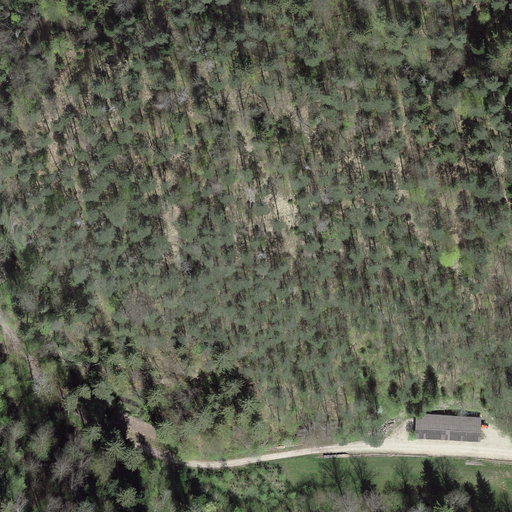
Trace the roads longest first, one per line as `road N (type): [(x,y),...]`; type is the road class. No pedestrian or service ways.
road 1 (track): [(511,453),(368,445),(229,463),(174,459)]
road 2 (track): [(174,459),(84,418),(0,319)]
